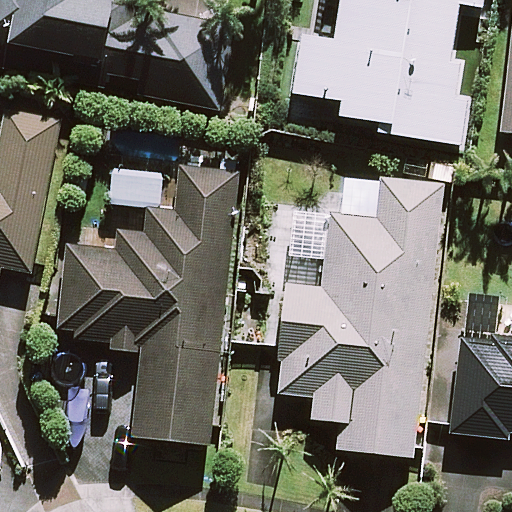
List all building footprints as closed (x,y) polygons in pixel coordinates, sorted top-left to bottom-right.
[(119,0),(0,0),(0,61),(3,46),(96,62),(93,74),(140,83),(138,96),(218,111),(229,49),(201,44),(204,22),(146,12),(142,35),(114,30),(119,0)] [(483,0),(341,0),(336,43),(301,39),(294,95),(342,102),(340,118),(379,123),(378,135),(463,146),(468,105),(455,103),(460,62),(452,61),(459,6),(483,9),(483,0)] [(511,27),(501,133),(511,134),(511,27)] [(62,123),(5,113),(0,143),(0,279),(34,285),(62,123)] [(238,173),(181,168),(176,213),(148,210),(146,235),(118,232),(116,252),(67,247),(58,334),(143,342),(133,437),(211,445),(238,173)] [(168,177),(112,170),(108,203),(164,210),(168,177)] [(443,188),(346,178),(341,221),(329,220),(322,289),(288,285),(276,394),(314,398),(312,420),(340,423),(337,450),(413,458),(443,188)] [(511,340),(462,336),(451,434),(511,440),(511,340)]
